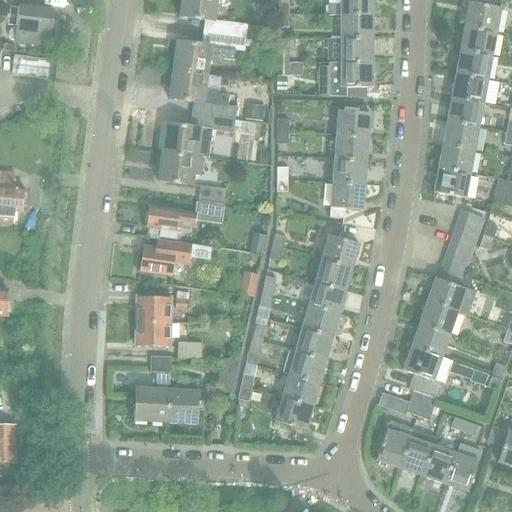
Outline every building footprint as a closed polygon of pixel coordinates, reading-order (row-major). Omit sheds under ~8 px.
[(40,0),(10,0),(10,6),(19,7),(16,31),(11,30),(8,33),(8,37),(10,40),(14,41),(14,42),(49,46),(54,10),(40,8),(40,0)] [(216,0),(181,0),(179,17),(204,20),(202,33),(220,36),(245,40),(247,25),(214,20),(216,0)] [(278,0),(278,14),(283,14),(283,19),(289,19),(288,0),(278,0)] [(340,0),(340,4),(328,4),(328,15),(340,15),(372,15),(371,0),(340,0)] [(468,3),(464,26),(495,32),(499,9),(468,3)] [(283,14),(278,14),(278,28),(289,28),(289,19),(283,19),(283,14)] [(372,15),(340,15),(340,39),(372,39),(372,15)] [(464,26),(460,50),(491,56),(495,32),(464,26)] [(176,41),(172,70),(207,75),(209,60),(222,62),(222,58),(233,60),(234,50),(244,51),(245,40),(220,36),(202,33),(201,44),(176,41)] [(326,63),(328,63),(372,63),(372,39),(340,39),(326,39),(326,63)] [(460,50),(455,74),(486,79),(491,56),(460,50)] [(278,51),(278,62),(283,62),(283,66),(288,66),(288,51),(278,51)] [(283,62),(278,62),(278,75),(288,75),(288,66),(283,66),(283,62)] [(372,63),(328,63),(328,96),(346,97),(346,87),(372,87),(372,63)] [(207,75),(172,70),(168,99),(193,102),(191,114),(210,117),(234,120),(236,107),(227,106),(228,96),(217,94),(218,91),(205,89),(207,75)] [(455,74),(451,97),(482,104),(486,79),(455,74)] [(451,97),(446,121),(477,127),(482,104),(451,97)] [(337,111),(336,135),(367,138),(369,113),(337,111)] [(165,123),(161,152),(196,157),(198,142),(210,143),(212,130),(233,133),(234,120),(210,117),(191,114),(190,126),(165,123)] [(277,119),(277,130),(283,130),(283,134),(288,134),(288,119),(277,119)] [(446,121),(442,144),(473,150),(477,127),(446,121)] [(283,130),(277,130),(277,144),(288,144),(288,134),(283,134),(283,130)] [(510,135),(505,134),(503,144),(511,146),(511,131),(511,132),(510,135)] [(336,135),(334,159),(366,161),(367,138),(336,135)] [(442,144),(438,168),(469,174),(473,150),(442,144)] [(196,157),(161,152),(158,181),(192,185),(196,157)] [(334,159),(332,183),(364,185),(366,161),(334,159)] [(277,167),(277,178),(282,178),(282,182),(287,182),(287,167),(277,167)] [(469,174),(438,168),(433,192),(464,198),(469,174)] [(0,221),(14,223),(14,211),(23,212),(24,188),(14,187),(15,174),(0,172),(0,221)] [(282,178),(277,178),(277,192),(287,192),(287,182),(282,182),(282,178)] [(497,179),(495,189),(500,190),(499,194),(505,195),(507,181),(497,179)] [(364,185),(332,183),(330,207),(362,210),(364,185)] [(224,203),(226,189),(200,186),(198,199),(224,203)] [(500,190),(495,189),(492,204),(503,206),(505,195),(499,194),(500,190)] [(505,195),(503,206),(511,207),(511,192),(510,196),(505,195)] [(146,227),(161,229),(160,236),(176,239),(178,225),(194,227),(195,220),(221,224),(223,206),(196,202),(194,214),(149,207),(146,227)] [(461,210),(457,221),(479,229),(483,218),(461,210)] [(457,221),(453,233),(475,241),(479,229),(457,221)] [(488,224),(483,237),(488,239),(489,236),(494,238),(498,228),(488,224)] [(453,233),(449,244),(471,252),(475,241),(453,233)] [(274,234),(271,245),(277,246),(276,250),(281,251),(284,237),(274,234)] [(328,235),(322,259),(352,267),(359,244),(328,235)] [(488,239),(483,237),(479,247),(489,251),(494,238),(489,236),(488,239)] [(156,239),(155,249),(143,247),(139,271),(171,276),(173,263),(188,265),(190,257),(209,260),(210,248),(191,245),(156,239)] [(449,244),(445,256),(467,263),(471,252),(449,244)] [(277,246),(271,245),(269,259),(279,261),(281,251),(276,250),(277,246)] [(445,256),(440,268),(463,275),(467,263),(445,256)] [(322,259),(315,283),(345,291),(352,267),(322,259)] [(440,268),(436,279),(459,286),(463,275),(440,268)] [(243,271),(238,294),(253,297),(257,274),(243,271)] [(431,289),(427,302),(457,312),(467,316),(475,292),(459,286),(436,279),(434,278),(431,289)] [(264,282),(261,292),(267,293),(265,297),(271,299),(274,284),(264,282)] [(315,283),(308,306),(339,315),(345,291),(315,283)] [(0,315),(6,316),(6,312),(9,312),(10,302),(7,302),(7,290),(0,290),(0,315)] [(267,293),(261,292),(258,306),(269,308),(271,299),(265,297),(267,293)] [(136,297),(136,322),(170,323),(170,298),(136,297)] [(175,299),(175,308),(187,309),(187,301),(175,299)] [(427,302),(419,324),(449,335),(457,312),(427,302)] [(308,306),(302,328),(332,337),(339,315),(308,306)] [(170,323),(136,322),(135,347),(169,347),(170,323)] [(419,324),(411,347),(441,358),(449,335),(419,324)] [(253,328),(251,339),(256,340),(255,344),(260,346),(264,330),(253,328)] [(302,328),(295,351),(326,360),(332,337),(302,328)] [(511,331),(511,330),(507,328),(502,342),(511,345),(511,333),(511,334),(511,331)] [(256,340),(251,339),(248,352),(258,355),(260,346),(255,344),(256,340)] [(201,343),(176,343),(176,359),(201,359),(201,343)] [(451,361),(441,358),(411,347),(403,370),(413,374),(408,389),(412,391),(436,399),(441,382),(444,383),(451,361)] [(283,373),(289,375),(319,383),(326,360),(295,351),(289,350),(283,373)] [(169,373),(170,358),(150,357),(149,372),(169,373)] [(231,394),(238,359),(222,359),(215,390),(231,394)] [(495,363),(490,376),(496,378),(497,375),(502,377),(505,367),(495,363)] [(243,375),(241,386),(246,387),(245,390),(250,391),(253,378),(243,375)] [(289,375),(282,398),(313,406),(319,383),(289,375)] [(496,378),(490,376),(487,387),(497,390),(502,377),(497,375),(496,378)] [(246,387),(241,386),(238,399),(248,402),(250,391),(245,390),(246,387)] [(133,422),(167,423),(169,389),(135,387),(133,422)] [(169,389),(167,423),(197,424),(198,390),(169,389)] [(412,391),(405,412),(418,417),(420,411),(417,410),(419,406),(432,410),(436,399),(412,391)] [(313,406),(282,398),(276,421),(306,430),(313,406)] [(419,406),(417,410),(420,411),(418,417),(428,420),(432,410),(419,406)] [(440,424),(450,428),(465,433),(466,428),(463,427),(465,421),(443,414),(440,424)] [(477,426),(465,421),(463,427),(466,428),(465,433),(474,436),(477,426)] [(0,463),(15,463),(14,425),(0,424),(0,463)] [(376,460),(399,468),(409,438),(386,430),(376,460)] [(497,461),(511,466),(511,432),(507,431),(497,461)] [(409,438),(399,468),(421,476),(431,446),(409,438)] [(431,446),(421,476),(444,484),(454,454),(431,446)] [(454,454),(444,484),(467,492),(477,462),(454,454)]
